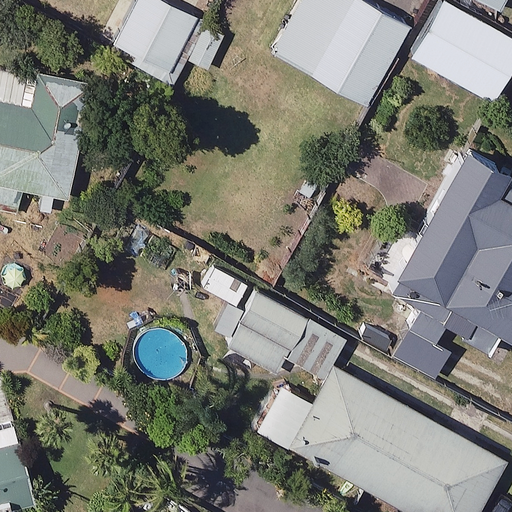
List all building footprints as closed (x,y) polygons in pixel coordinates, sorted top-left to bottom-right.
[(198,5),(187,0),(127,0),(106,46),(165,74),(198,5)] [(409,16),(380,0),(291,0),(269,39),(364,94),(409,16)] [(511,54),(511,28),(460,0),(433,0),(405,50),(489,97),(511,54)] [(86,67),(25,58),(22,78),(0,74),(0,199),(15,202),(19,177),(67,185),(86,67)] [(388,343),(431,367),(447,338),(435,331),(444,315),(487,339),(511,294),(511,171),(496,162),(502,150),(459,126),(378,271),(416,292),(388,343)] [(339,329),(254,280),(223,334),(273,363),(284,345),(317,364),(280,427),(429,511),(464,511),(503,445),(329,346),(339,329)] [(0,496),(34,487),(11,412),(0,415),(0,496)]
